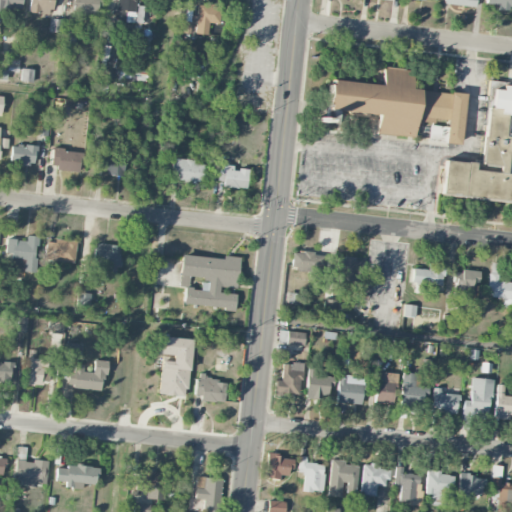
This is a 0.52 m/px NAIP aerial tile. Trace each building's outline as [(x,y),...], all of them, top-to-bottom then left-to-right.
[(23,0),(0,0),(0,22),(1,22),(2,10),(22,12),(23,0)] [(53,0),(29,0),(29,13),(53,14),(53,0)] [(97,0),(73,0),(73,13),(96,14),(97,0)] [(116,0),(115,21),(136,23),(138,0),(116,0)] [(444,0),(444,3),(474,8),(475,0),(444,0)] [(511,0),(486,0),(486,4),(499,5),(498,8),(511,8),(511,0)] [(220,24),(221,6),(198,4),(196,34),(208,35),(209,23),(220,24)] [(73,32),(62,31),(63,20),(50,19),(49,33),(63,34),(62,46),(72,47),(73,32)] [(464,94),(411,90),(413,70),(383,67),(382,85),(329,80),(327,110),(377,114),(376,135),(414,138),(415,122),(435,124),(435,119),(447,120),(446,127),(429,126),(428,142),(460,144),(464,94)] [(20,82),(32,83),(33,69),(21,69),(20,82)] [(481,164),(444,161),(441,196),(511,202),(511,122),(511,123),(511,116),(511,84),(489,82),(487,107),(481,164)] [(11,145),(10,164),(34,165),(35,146),(11,145)] [(125,176),(126,149),(97,148),(96,171),(107,171),(107,176),(125,176)] [(50,169),(79,171),(80,151),(52,149),(50,169)] [(194,160),(174,158),(172,174),(179,174),(178,181),(203,184),(205,165),(193,164),(194,160)] [(247,170),(233,169),(233,166),(218,164),(217,185),(246,188),(247,170)] [(6,240),(6,253),(12,253),(11,271),(36,272),(37,236),(26,236),(26,240),(6,240)] [(46,240),(45,260),(75,261),(75,241),(46,240)] [(119,279),(120,245),(94,244),(93,265),(106,266),(105,278),(119,279)] [(322,254),(292,251),(290,270),(320,273),(322,254)] [(183,305),(234,309),(236,294),(219,293),(219,287),(237,288),(239,257),(223,256),(223,259),(180,255),(179,275),(201,277),(200,289),(184,288),(183,305)] [(361,259),(337,258),(336,281),(360,282),(361,259)] [(443,267),(426,266),(426,269),(411,268),(410,284),(442,285),(443,267)] [(470,297),(471,284),(478,284),(479,271),(455,271),(455,297),(470,297)] [(511,282),(497,282),(498,273),(489,273),(488,299),(502,300),(502,307),(511,308),(511,304),(511,282)] [(90,306),(89,293),(77,293),(77,306),(90,306)] [(335,300),(325,300),(324,312),(334,312),(335,300)] [(402,317),(414,318),(415,306),(403,305),(402,317)] [(453,315),(442,315),(441,327),(453,327),(453,315)] [(63,322),(48,322),(48,333),(63,333),(63,322)] [(304,332),(286,332),(286,345),(304,345),(304,332)] [(156,336),(192,340),(186,397),(157,394),(161,360),(172,362),(172,355),(154,353),(156,336)] [(103,390),(105,361),(93,360),(92,373),(83,372),(83,365),(76,364),(78,344),(65,343),(63,363),(68,364),(66,387),(103,390)] [(25,386),(45,385),(45,381),(49,381),(49,358),(25,359),(25,386)] [(0,381),(11,382),(12,363),(0,362),(0,381)] [(302,364),(281,363),(281,381),(275,380),(274,393),(300,395),(302,364)] [(316,376),(317,369),(307,369),(305,398),(327,399),(328,386),(333,386),(334,377),(316,376)] [(426,388),(419,386),(420,375),(403,372),(398,406),(422,410),(426,388)] [(394,404),(395,373),(375,373),(375,404),(394,404)] [(463,401),(463,414),(490,415),(491,379),(471,378),(470,401),(463,401)] [(194,400),(224,401),(225,380),(195,379),(194,400)] [(362,384),(345,384),(346,379),(337,379),(337,403),(361,404),(362,384)] [(511,396),(503,396),(503,385),(496,385),(493,419),(511,420),(511,396)] [(440,388),(432,388),(431,413),(456,414),(457,394),(440,394),(440,388)] [(288,478),(289,467),(293,468),(293,457),(266,455),(265,477),(288,478)] [(324,465),(306,463),(306,457),(299,456),(297,473),(304,474),(302,490),(321,492),(324,465)] [(44,486),(47,462),(23,460),(23,459),(16,459),(14,483),(44,486)] [(356,466),(344,465),(344,460),(330,460),(328,496),(341,497),(341,483),(346,483),(346,494),(355,494),(356,466)] [(65,488),(81,489),(82,484),(96,484),(97,467),(56,465),(55,481),(65,482),(65,488)] [(387,467),(361,466),(360,495),(375,496),(375,486),(387,486),(387,467)] [(402,474),(402,467),(394,467),(393,485),(400,486),(399,500),(416,501),(417,475),(402,474)] [(163,500),(164,472),(137,471),(137,490),(146,491),(145,500),(163,500)] [(425,495),(431,495),(430,506),(449,507),(451,474),(426,472),(425,495)] [(482,497),(483,476),(458,476),(457,497),(482,497)] [(202,511),(220,511),(221,479),(195,477),(194,499),(203,499),(202,511)] [(511,511),(511,503),(511,483),(496,484),(497,511),(511,511)] [(284,511),(285,502),(267,501),(266,511),(284,511)]
